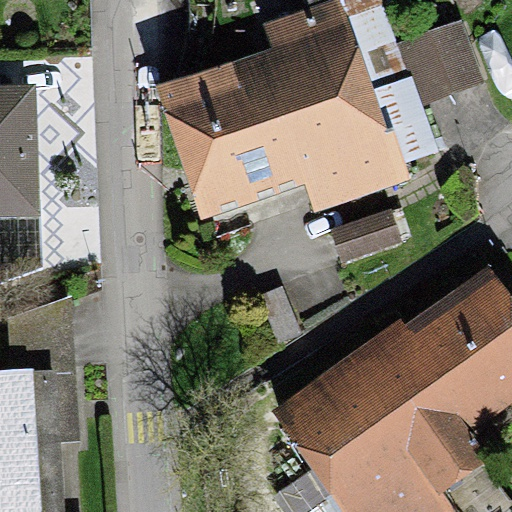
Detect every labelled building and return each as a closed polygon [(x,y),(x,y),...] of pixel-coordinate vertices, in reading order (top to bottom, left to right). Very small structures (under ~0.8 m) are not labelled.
[(278,62),(165,102),(201,205),(309,168),(319,198),(432,159),(376,0),(356,0),(267,31),(278,62)] [(457,29),(406,49),(427,104),(479,84),(457,29)] [(25,91),(0,91),(0,222),(31,221),(25,91)] [(391,214),(333,234),(343,263),(401,243),(391,214)] [(511,305),(497,283),(287,429),(345,511),(450,511),(511,469),(511,460),(483,420),(511,399),(511,305)] [(286,292),(260,302),(278,344),(303,333),(286,292)] [(81,511),(69,356),(0,361),(0,511),(81,511)]
